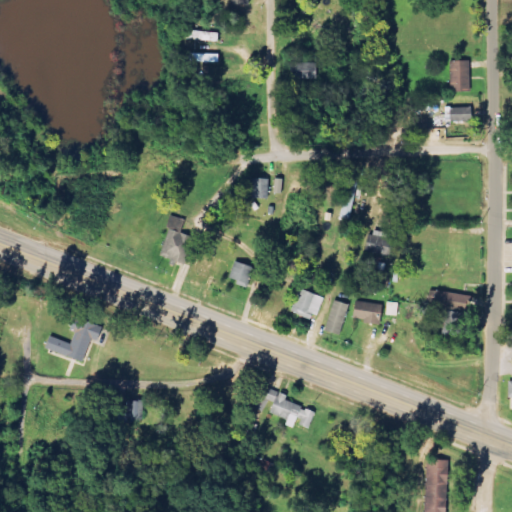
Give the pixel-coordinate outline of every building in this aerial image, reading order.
[(470,92),(469,61),(451,61),(451,92),(470,92)] [(469,108),(449,108),(449,122),(470,121),(469,108)] [(359,174),(349,172),(339,217),(350,219),(359,174)] [(250,198),(267,199),(267,179),(251,178),(250,198)] [(184,265),(193,238),(179,234),(184,221),(172,216),(158,255),(184,265)] [(388,257),(394,236),(371,230),(365,250),(388,257)] [(253,268),(234,262),(228,281),(247,286),(253,268)] [(312,314),(317,316),(324,298),(299,289),(290,312),(309,320),(312,314)] [(434,308),(465,311),(466,295),(435,292),(434,308)] [(324,331),(339,335),(349,305),(333,301),(324,331)] [(352,320),(379,324),(381,305),(354,301),(352,320)] [(386,315),(397,316),(398,304),(388,302),(386,315)] [(466,314),(445,310),(440,334),(462,338),(466,314)] [(82,363),(89,340),(96,342),(101,327),(76,319),(68,343),(48,337),(44,350),(82,363)] [(269,414),(287,420),(285,425),(295,429),(296,424),(309,429),(315,412),(285,402),(287,395),(264,387),(256,408),(263,411),(267,400),(273,402),(269,414)] [(424,458),(421,511),(442,511),(445,459),(424,458)]
